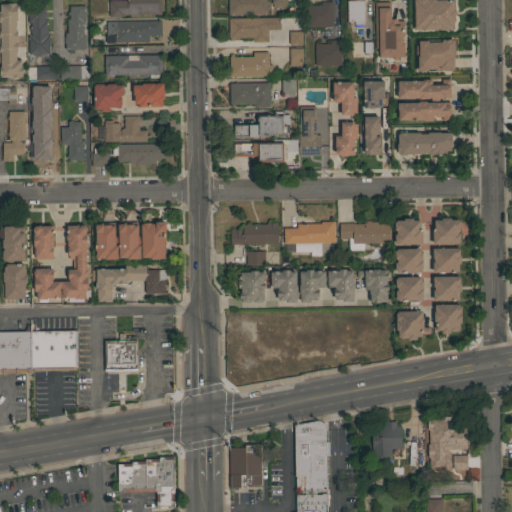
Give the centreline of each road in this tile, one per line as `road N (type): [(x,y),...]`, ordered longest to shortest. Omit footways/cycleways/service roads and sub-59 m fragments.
road 1 (residential): [(488,0),(491,511)]
road 2 (residential): [(0,193),(491,185)]
road 3 (tertiary): [(198,0),(202,342)]
road 4 (secondary): [(264,410),(511,364)]
road 5 (secondary): [(0,454),(140,431)]
